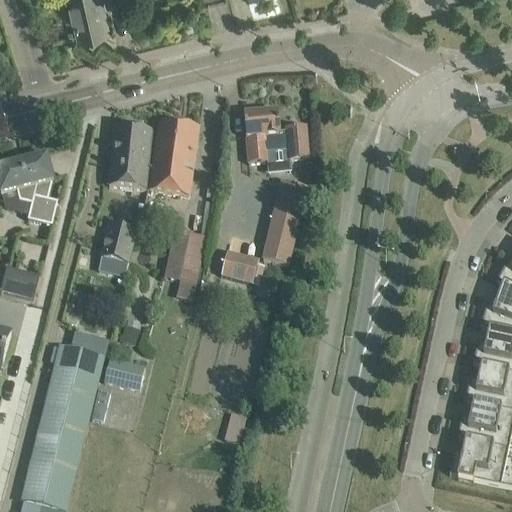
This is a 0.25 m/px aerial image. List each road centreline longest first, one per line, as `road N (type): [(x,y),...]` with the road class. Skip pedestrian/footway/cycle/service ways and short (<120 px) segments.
road 1 (residential): [(511,195),(469,249),(447,307),(407,506),(414,511)]
road 2 (tertiary): [(410,99),(393,127),(349,417)]
road 3 (tertiary): [(50,107),(282,53),(361,49)]
road 4 (tertiary): [(349,417),(367,384),(434,126)]
